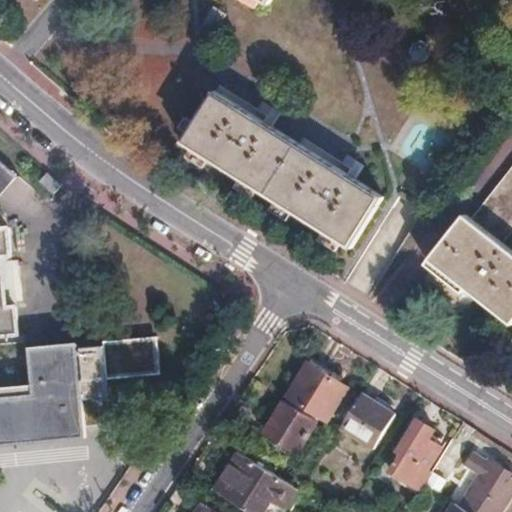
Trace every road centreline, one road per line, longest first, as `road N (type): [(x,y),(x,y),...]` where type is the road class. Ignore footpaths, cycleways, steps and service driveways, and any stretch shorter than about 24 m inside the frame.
road 1 (tertiary): [(0,74),(102,163),(291,285)]
road 2 (residential): [(291,285),(141,511)]
road 3 (tertiary): [(291,285),(511,421)]
